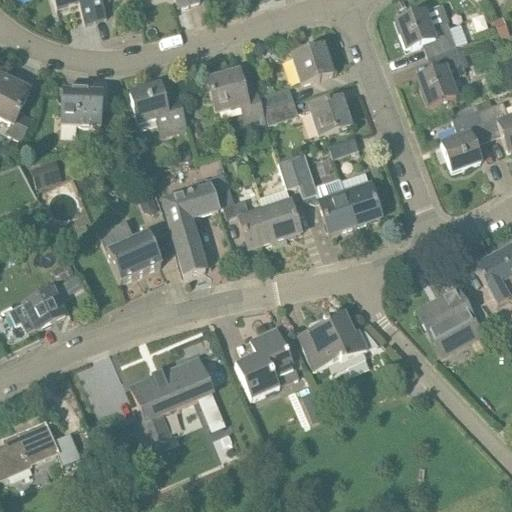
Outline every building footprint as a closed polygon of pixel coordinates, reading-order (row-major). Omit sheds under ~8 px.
[(86,0),(51,0),(56,16),(79,10),(84,29),(94,26),(86,0)] [(86,0),(94,26),(106,23),(101,3),(112,0),(86,0)] [(135,0),(136,0),(149,0),(150,0),(174,0),(178,13),(188,11),(184,0),(135,0)] [(184,0),(188,11),(188,10),(200,7),(198,0),(184,0)] [(442,9),(395,26),(405,56),(427,48),(432,61),(456,52),(446,27),(448,26),(442,9)] [(323,51),(291,61),(300,89),(332,79),(323,51)] [(436,75),(416,83),(427,112),(457,100),(450,83),(465,78),(456,53),(456,52),(432,61),(436,75)] [(237,77),(207,85),(217,119),(239,113),(246,140),(267,135),(259,94),(243,98),(237,77)] [(0,81),(0,124),(11,130),(7,139),(20,145),(30,125),(21,121),(23,117),(19,115),(27,100),(12,92),(14,88),(0,81)] [(159,91),(129,99),(137,129),(155,124),(160,141),(186,133),(178,103),(164,107),(159,91)] [(288,91),(262,100),(265,115),(293,106),(288,91)] [(61,95),(60,130),(100,132),(101,97),(61,95)] [(340,104),(307,115),(316,141),(349,130),(340,104)] [(293,106),(265,115),(267,130),(298,120),(293,106)] [(502,107),(476,117),(485,140),(499,135),(507,157),(511,154),(511,119),(507,122),(502,107)] [(458,142),(440,149),(451,178),(480,167),(472,145),(485,140),(476,117),(451,126),(458,142)] [(353,143),(328,152),(332,164),(358,155),(353,143)] [(30,151),(30,164),(40,164),(40,151),(30,151)] [(302,160),(289,164),(298,190),(302,204),(315,200),(313,193),(302,160)] [(289,164),(277,169),(286,194),(298,190),(289,164)] [(57,167),(32,174),(37,195),(63,187),(57,167)] [(365,178),(339,186),(354,230),(379,222),(365,178)] [(339,184),(313,193),(315,200),(329,238),(354,230),(339,186),(339,184)] [(207,191),(160,205),(183,280),(204,274),(190,225),(217,217),(207,191)] [(228,194),(217,198),(226,223),(237,220),(238,222),(248,254),(273,246),(262,214),(248,219),(244,205),(234,209),(228,194)] [(288,205),(262,214),(273,246),(299,238),(288,205)] [(126,228),(98,241),(119,289),(160,271),(146,239),(134,245),(126,228)] [(511,250),(499,257),(511,280),(511,250)] [(511,280),(499,257),(474,271),(474,272),(475,272),(486,290),(485,291),(496,311),(511,302),(511,280)] [(63,286),(66,298),(83,294),(80,282),(63,286)] [(457,294),(416,317),(432,347),(461,331),(471,349),(483,342),(474,324),(457,294)] [(20,309),(8,315),(15,329),(20,326),(26,339),(34,336),(34,337),(63,322),(49,295),(20,309)] [(323,329),(297,341),(313,376),(339,364),(340,367),(366,356),(365,354),(374,350),(362,335),(357,337),(357,336),(353,338),(343,317),(322,327),(323,329)] [(255,360),(234,369),(250,405),(279,392),(275,384),(295,375),(294,374),(301,371),(290,345),(283,348),(276,333),(249,345),(255,360)] [(177,367),(214,354),(208,336),(171,349),(177,367)] [(197,364),(130,392),(142,418),(135,422),(147,453),(171,442),(162,421),(196,406),(211,400),(197,364)] [(312,396),(301,401),(306,412),(317,407),(312,396)] [(168,419),(172,436),(201,428),(197,412),(168,419)] [(16,445),(0,451),(0,485),(31,473),(30,471),(57,460),(44,428),(14,441),(16,445)]
